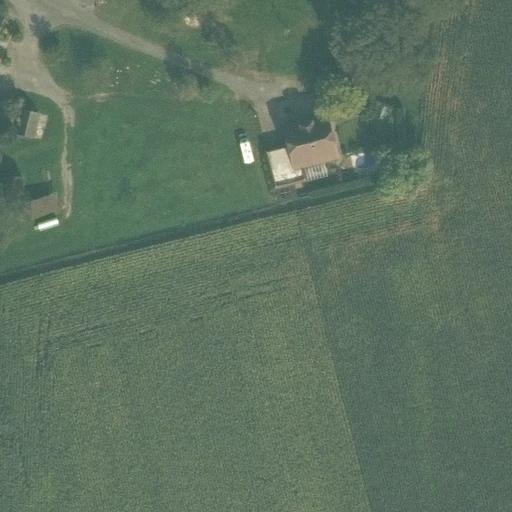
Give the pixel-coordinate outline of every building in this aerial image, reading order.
[(37,115),(21,111),(16,135),(32,139),(37,115)] [(326,118),(283,129),(288,148),(294,169),(301,168),(322,162),(336,158),(326,118)] [(288,148),(266,153),(275,188),(304,181),(301,168),(294,169),(288,148)] [(301,168),(304,181),(304,182),(326,177),(322,162),(301,168)] [(57,211),(56,195),(32,203),(32,220),(57,211)]
